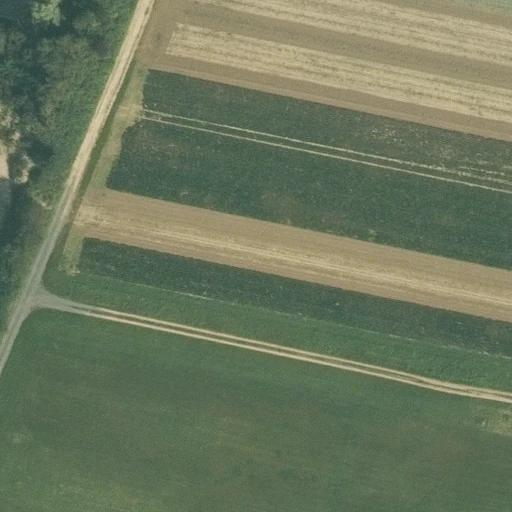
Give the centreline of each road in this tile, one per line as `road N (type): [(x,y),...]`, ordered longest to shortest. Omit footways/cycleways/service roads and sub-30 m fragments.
road 1 (track): [(29,299),(511,399)]
road 2 (track): [(0,372),(146,0)]
